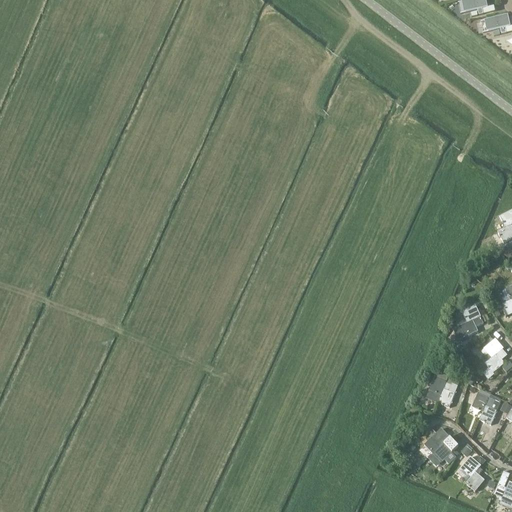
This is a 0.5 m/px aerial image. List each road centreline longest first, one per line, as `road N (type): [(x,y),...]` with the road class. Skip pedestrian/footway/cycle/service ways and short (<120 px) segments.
road 1 (track): [(463,150),(479,126),(474,105),(366,26),(345,0)]
road 2 (tertiary): [(365,0),(511,112)]
